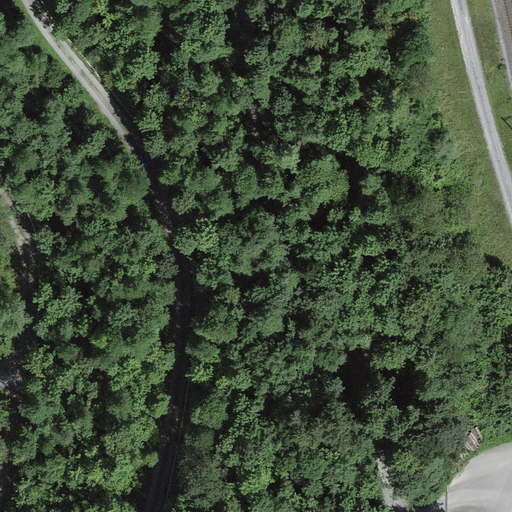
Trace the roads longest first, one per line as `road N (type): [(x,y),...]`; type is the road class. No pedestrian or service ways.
road 1 (track): [(34,0),(159,182),(177,247),(188,314),(152,511)]
road 2 (track): [(242,0),(259,151),(287,242),(343,329),(399,511)]
road 3 (track): [(511,203),(458,0)]
road 4 (track): [(0,197),(28,240),(22,381)]
road 5 (track): [(0,376),(22,381),(0,478)]
